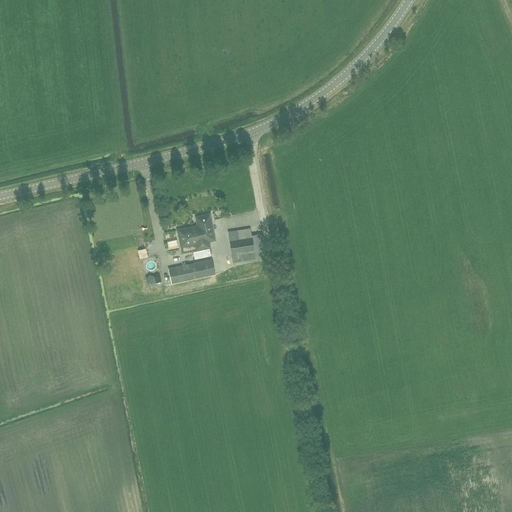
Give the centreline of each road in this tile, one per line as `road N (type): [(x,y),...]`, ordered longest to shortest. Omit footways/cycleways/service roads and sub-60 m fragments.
road 1 (tertiary): [(0,196),(207,147),(278,121),(354,69),(408,0)]
road 2 (track): [(321,511),(265,216)]
